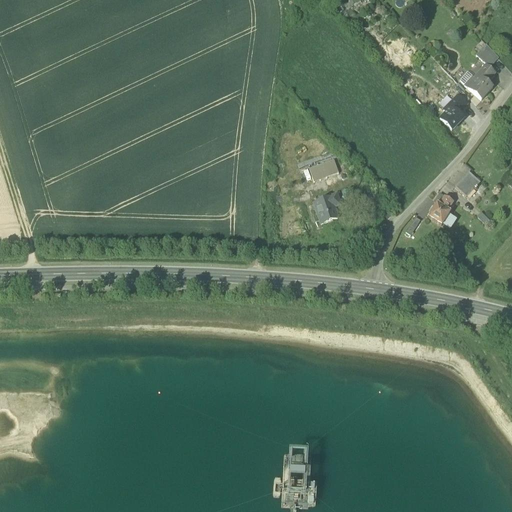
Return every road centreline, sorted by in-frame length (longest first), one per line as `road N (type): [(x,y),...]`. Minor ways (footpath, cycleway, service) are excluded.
road 1 (tertiary): [(373,288),(241,277),(0,275)]
road 2 (unclassified): [(373,288),(396,222),(511,87)]
road 3 (tertiary): [(511,318),(373,288)]
road 4 (track): [(34,273),(0,139)]
